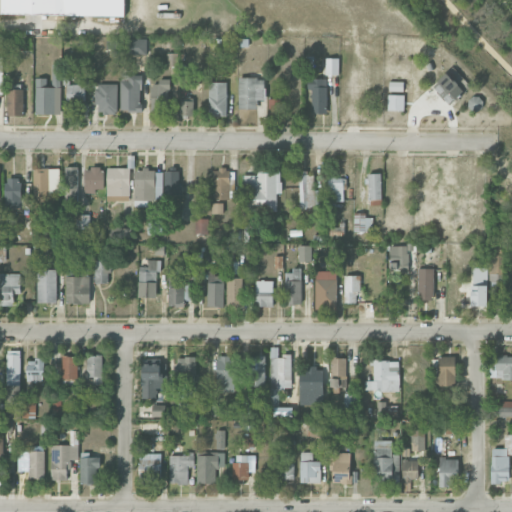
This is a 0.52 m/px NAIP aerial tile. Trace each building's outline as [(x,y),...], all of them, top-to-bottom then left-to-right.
[(0,0),(0,13),(125,16),(124,0),(0,0)] [(147,38),(126,39),(126,54),(147,54),(147,38)] [(177,66),(178,53),(167,52),(167,66),(177,66)] [(339,58),(326,58),(325,75),(338,75),(339,58)] [(61,64),(51,63),(50,78),(36,78),(35,114),(60,114),(61,64)] [(433,86),(450,105),(471,86),(453,67),(433,86)] [(142,75),(121,75),(120,111),(141,111),(142,75)] [(257,100),(264,100),(264,77),(238,78),(238,109),(257,109),(257,100)] [(308,90),(312,90),(312,113),(326,114),(328,79),(308,78),(308,90)] [(169,81),(151,80),(150,109),(168,110),(169,81)] [(227,82),(209,82),(208,116),(226,116),(227,82)] [(403,91),(403,82),(389,82),(389,91),(403,91)] [(118,84),(96,83),(96,105),(100,105),(100,114),(117,114),(118,84)] [(85,84),(67,84),(67,103),(85,103),(85,84)] [(7,89),(8,116),(24,115),(24,89),(7,89)] [(404,110),(404,95),(389,94),(388,110),(404,110)] [(268,114),(282,114),(282,99),(269,98),(268,114)] [(193,116),(193,101),(180,100),(180,115),(193,116)] [(78,167),(64,166),(64,202),(77,202),(78,167)] [(84,168),(85,191),(104,191),(103,167),(84,168)] [(107,201),(130,201),(130,167),(107,168),(107,201)] [(60,192),(59,168),(35,168),(35,202),(45,202),(45,193),(60,192)] [(213,200),(230,199),(229,168),(212,168),(213,200)] [(134,170),(135,206),(148,206),(148,200),(163,200),(162,169),(134,170)] [(165,170),(164,194),(183,195),(183,183),(179,183),(179,171),(165,170)] [(276,193),(281,193),(281,170),(257,171),(257,175),(243,175),(243,187),(248,187),(249,211),(277,211),(276,193)] [(368,174),(369,205),(382,205),(381,173),(368,174)] [(314,174),(299,174),(300,207),(322,207),(321,190),(314,190),(314,174)] [(344,201),(343,177),(328,177),(329,201),(344,201)] [(21,178),(6,178),(5,208),(21,208),(21,178)] [(223,214),(223,203),(212,202),(212,214),(223,214)] [(373,215),(354,214),(354,232),(372,232),(373,215)] [(87,215),(76,215),(76,227),(87,227),(87,215)] [(195,234),(209,234),(208,218),(195,218),(195,234)] [(298,261),(311,261),(312,245),(299,245),(298,261)] [(390,245),(391,270),(409,270),(409,250),(415,250),(415,245),(390,245)] [(169,277),(169,306),(191,306),(192,255),(181,255),(181,277),(169,277)] [(275,256),(274,268),(282,268),(283,256),(275,256)] [(110,260),(95,260),(95,283),(110,282),(110,260)] [(148,266),(139,266),(139,283),(158,284),(159,260),(148,260),(148,266)] [(285,273),(286,304),(302,304),(301,267),(292,268),(292,272),(285,273)] [(487,267),(472,268),(472,306),(488,306),(487,267)] [(434,268),(419,268),(418,300),(433,300),(434,268)] [(56,302),(57,269),(37,269),(37,302),(56,302)] [(316,311),(337,310),(337,271),(315,271),(316,311)] [(20,273),(0,273),(0,305),(13,305),(12,293),(21,293),(20,273)] [(223,307),(224,273),(208,273),(207,307),(223,307)] [(344,303),(356,303),(356,292),(360,292),(361,276),(344,275),(344,303)] [(66,276),(66,303),(90,303),(90,276),(66,276)] [(242,277),(227,277),(228,305),(243,304),(242,277)] [(273,307),(273,280),(256,280),(256,306),(273,307)] [(291,388),(292,355),(278,355),(279,347),(271,347),(270,398),(278,398),(278,388),(291,388)] [(7,378),(20,378),(20,350),(7,350),(7,378)] [(86,355),(87,377),(92,377),(92,385),(102,384),(102,355),(86,355)] [(511,378),(511,355),(490,355),(490,378),(511,378)] [(76,380),(77,356),(63,356),(62,379),(76,380)] [(176,356),(175,384),(195,385),(196,357),(176,356)] [(216,391),(233,391),(233,356),(217,356),(216,391)] [(265,356),(248,356),(248,387),(265,386),(265,356)] [(456,386),(455,356),(437,357),(437,387),(456,386)] [(345,387),(347,358),(331,357),(330,386),(345,387)] [(27,381),(44,381),(44,359),(27,359),(27,381)] [(143,398),(164,397),(162,359),(141,360),(143,398)] [(364,390),(399,391),(400,360),(374,360),(373,380),(365,380),(364,390)] [(301,393),(323,393),(323,367),(300,367),(301,393)] [(35,402),(20,403),(20,379),(8,380),(9,419),(35,419),(35,402)] [(511,416),(511,401),(495,401),(494,416),(511,416)] [(452,416),(432,415),(432,433),(452,434),(452,416)] [(307,436),(323,436),(323,420),(307,420),(307,436)] [(253,425),(244,425),(245,446),(254,445),(253,425)] [(225,430),(216,430),(216,448),(224,448),(225,430)] [(510,482),(509,455),(511,454),(511,434),(504,435),(504,448),(491,448),(492,483),(510,482)] [(392,440),(374,440),(373,484),(399,484),(400,454),(392,454),(392,440)] [(51,444),(52,479),(67,479),(67,467),(78,466),(78,441),(70,441),(70,444),(51,444)] [(44,450),(29,450),(29,478),(45,478),(44,450)] [(300,482),(320,483),(321,461),(313,461),(313,452),(301,452),(300,482)] [(161,453),(139,454),(140,483),(162,482),(161,453)] [(197,483),(215,484),(216,468),(224,468),(225,454),(197,453),(197,483)] [(350,483),(351,453),(330,453),(330,471),(334,471),(333,483),(350,483)] [(80,484),(98,485),(99,455),(81,454),(80,484)] [(170,454),(169,484),(188,484),(188,466),(194,466),(194,454),(170,454)] [(248,480),(248,455),(233,455),(233,480),(248,480)] [(439,487),(453,487),(453,478),(458,478),(458,458),(439,458),(439,487)] [(403,460),(402,480),(419,480),(419,460),(403,460)] [(294,463),(280,463),(281,480),(294,480),(294,463)]
